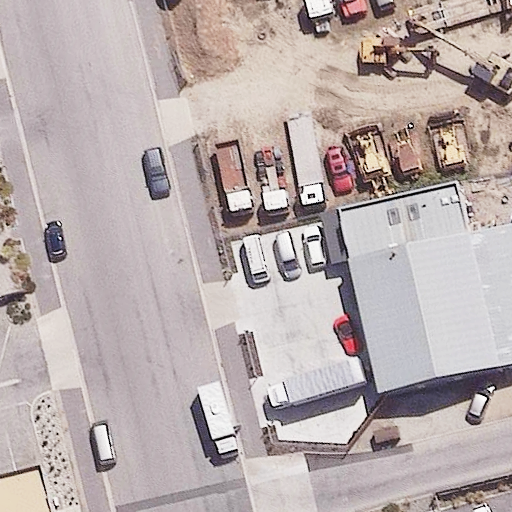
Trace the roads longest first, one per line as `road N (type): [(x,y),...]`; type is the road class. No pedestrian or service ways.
road 1 (residential): [(63,0),(189,511)]
road 2 (residential): [(239,511),(511,444)]
